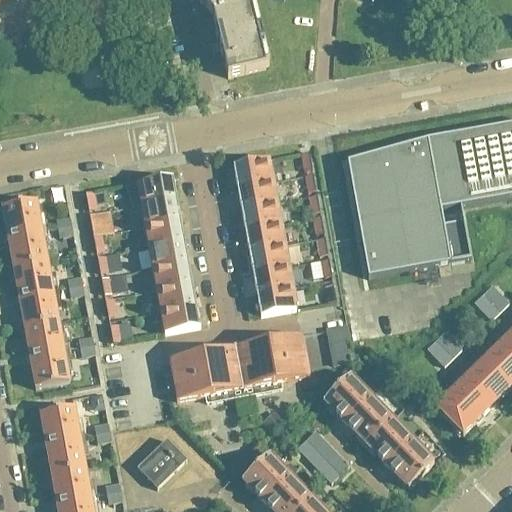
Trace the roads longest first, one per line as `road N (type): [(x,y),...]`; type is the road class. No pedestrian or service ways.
road 1 (residential): [(191,132),(228,333)]
road 2 (residential): [(0,169),(191,132)]
road 3 (residential): [(321,109),(511,75)]
road 4 (residential): [(144,416),(133,354),(228,333)]
road 5 (residential): [(168,0),(188,26),(214,128)]
